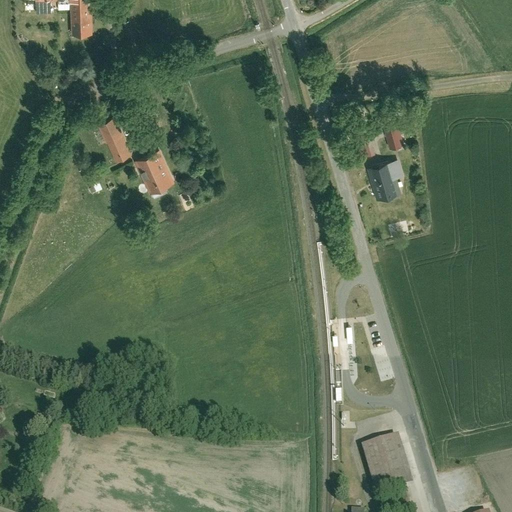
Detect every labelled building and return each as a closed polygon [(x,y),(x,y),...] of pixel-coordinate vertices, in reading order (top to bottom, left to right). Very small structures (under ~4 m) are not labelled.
[(71,7),(72,36),(93,35),(91,0),(34,0),(35,12),(52,12),(52,8),(71,7)] [(389,147),(405,143),(395,104),(379,108),(389,147)] [(130,153),(115,118),(100,125),(115,159),(130,153)] [(359,146),(358,147),(360,157),(375,153),(369,123),(355,126),(359,146)] [(160,153),(139,161),(151,193),(172,184),(160,153)] [(389,164),(370,169),(379,199),(398,193),(389,164)] [(92,191),(103,187),(100,179),(90,183),(92,191)] [(398,441),(363,451),(375,494),(411,484),(398,441)]
